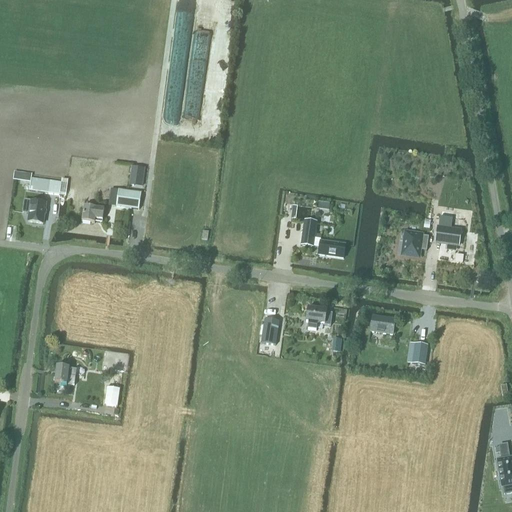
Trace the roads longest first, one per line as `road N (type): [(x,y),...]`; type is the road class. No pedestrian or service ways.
road 1 (unclassified): [(8,511),(37,297),(44,267),(68,249),(511,310)]
road 2 (unclassified): [(511,297),(460,0)]
